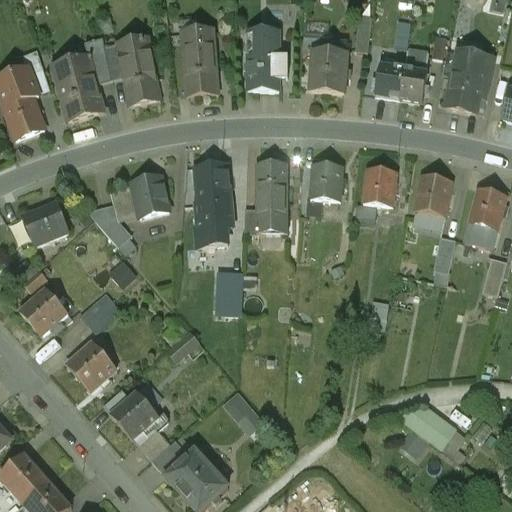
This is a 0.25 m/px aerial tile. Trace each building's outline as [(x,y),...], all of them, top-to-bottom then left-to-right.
[(372,21),(358,20),(355,55),(368,56),(372,21)] [(376,49),(406,53),(410,29),(380,26),(376,49)] [(212,35),(182,37),(186,99),(217,97),(212,35)] [(279,35),(246,35),(247,96),(279,95),(279,84),(279,60),(279,35)] [(446,41),(434,40),(431,62),(443,63),(446,41)] [(148,42),(117,48),(125,82),(131,110),(160,104),(148,42)] [(85,47),(88,61),(96,88),(112,84),(104,51),(102,43),(85,47)] [(345,46),(330,45),(330,57),(312,57),(311,97),(344,98),(345,46)] [(125,82),(117,48),(104,51),(112,84),(125,82)] [(511,49),(505,48),(501,69),(511,70),(511,49)] [(406,53),(404,72),(425,75),(429,57),(406,53)] [(452,81),(457,56),(448,54),(442,79),(452,81)] [(493,64),(457,56),(452,81),(446,112),(477,117),(479,103),(486,104),(493,64)] [(288,60),(279,60),(279,84),(288,84),(288,60)] [(96,88),(88,61),(54,70),(68,124),(98,117),(95,110),(102,108),(96,88)] [(399,104),(404,72),(379,69),(374,101),(399,104)] [(425,75),(404,72),(399,104),(423,108),(428,75),(425,75)] [(29,74),(0,85),(0,96),(6,111),(2,112),(15,145),(44,133),(32,102),(38,100),(29,74)] [(511,92),(511,93),(503,124),(511,126),(511,92)] [(288,169),(255,169),(256,205),(258,205),(259,212),(259,239),(288,239),(288,169)] [(227,171),(196,173),(198,208),(229,206),(227,171)] [(342,172),(312,171),(311,204),(307,204),(306,220),(321,220),(322,205),(341,206),(342,172)] [(396,178),(366,175),(363,209),(393,212),(396,178)] [(453,187),(421,181),(414,217),(446,222),(453,187)] [(161,182),(131,189),(132,191),(139,221),(139,223),(169,217),(161,182)] [(139,221),(132,191),(110,196),(114,209),(119,226),(139,221)] [(506,201),(477,194),(464,247),(493,254),(506,201)] [(229,206),(198,208),(199,250),(234,249),(229,206)] [(57,208),(23,222),(35,251),(68,237),(57,208)] [(119,226),(114,209),(87,215),(118,252),(131,240),(119,226)] [(243,239),(259,239),(259,212),(243,212),(243,239)] [(27,238),(15,219),(5,226),(17,244),(27,238)] [(432,274),(448,277),(452,260),(455,244),(440,241),(432,274)] [(465,263),(452,260),(448,277),(445,290),(459,292),(465,263)] [(506,266),(491,262),(482,297),(497,301),(502,280),(499,279),(501,274),(504,275),(506,266)] [(47,284),(38,274),(22,288),(31,299),(47,284)] [(241,279),(217,278),(216,318),(240,319),(241,279)] [(46,295),(19,317),(42,343),(50,336),(54,340),(72,324),(46,295)] [(77,310),(84,317),(92,310),(85,303),(77,310)] [(87,329),(103,314),(96,306),(92,310),(84,317),(80,320),(87,329)] [(105,316),(111,323),(121,315),(114,308),(105,316)] [(105,316),(103,314),(87,329),(95,338),(111,323),(105,316)] [(172,349),(186,336),(172,320),(166,325),(171,331),(163,338),(172,349)] [(196,334),(191,338),(198,345),(203,341),(196,334)] [(191,338),(190,337),(167,357),(176,367),(199,346),(198,345),(191,338)] [(93,348),(67,371),(90,397),(116,374),(93,348)] [(142,392),(136,397),(150,414),(156,409),(142,392)] [(225,406),(249,435),(265,422),(241,393),(225,406)] [(103,412),(110,420),(128,404),(121,396),(103,412)] [(110,420),(133,446),(142,438),(146,443),(155,434),(151,430),(158,424),(150,414),(136,397),(128,404),(110,420)] [(427,412),(395,422),(439,453),(456,434),(427,412)] [(0,458),(12,448),(0,434),(0,458)] [(133,446),(142,456),(160,441),(155,434),(146,443),(142,438),(133,446)] [(151,466),(169,450),(160,441),(142,456),(151,466)] [(151,466),(159,475),(182,456),(184,454),(175,445),(169,450),(151,466)] [(159,475),(166,482),(188,462),(182,456),(159,475)] [(204,511),(228,492),(195,456),(188,462),(166,482),(192,511),(204,511)] [(48,488),(25,461),(0,483),(0,484),(1,485),(24,511),(48,488)] [(0,511),(22,511),(24,511),(1,485),(0,485),(0,511)] [(70,511),(48,488),(24,511),(70,511)]
